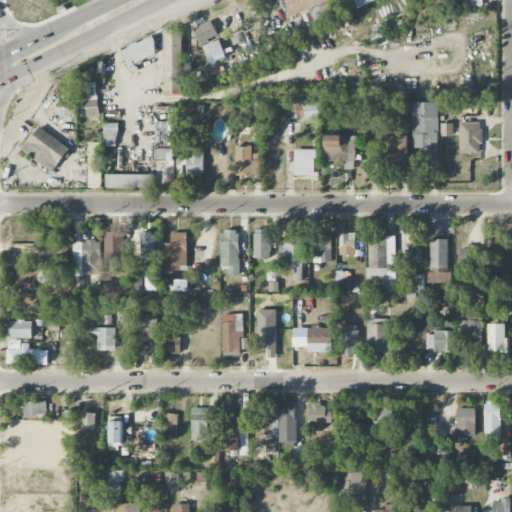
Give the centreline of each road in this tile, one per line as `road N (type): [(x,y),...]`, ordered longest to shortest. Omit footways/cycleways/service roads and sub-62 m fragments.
road 1 (residential): [(511,204),(0,204)]
road 2 (residential): [(511,381),(0,381)]
road 3 (primary): [(149,0),(0,74)]
